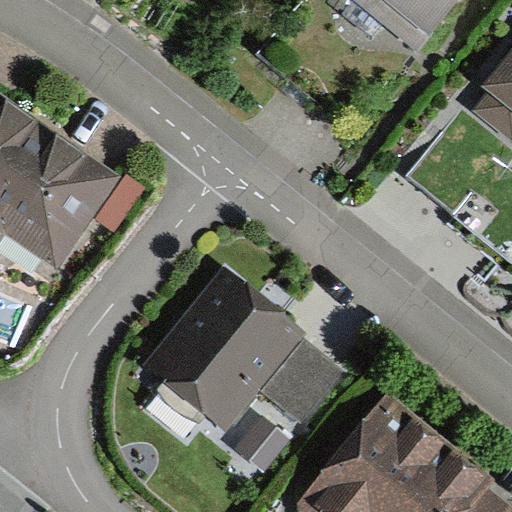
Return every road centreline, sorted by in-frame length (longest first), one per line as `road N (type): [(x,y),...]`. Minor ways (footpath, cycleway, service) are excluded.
road 1 (residential): [(511,395),(225,165)]
road 2 (residential): [(51,415),(65,357),(225,165)]
road 3 (residential): [(225,165),(0,6)]
